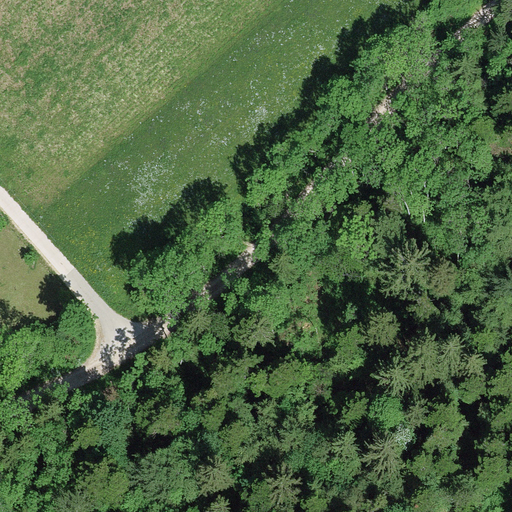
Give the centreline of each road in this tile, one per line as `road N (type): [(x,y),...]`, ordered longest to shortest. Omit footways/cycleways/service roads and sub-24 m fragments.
road 1 (track): [(0,384),(115,304),(233,238),(511,10)]
road 2 (track): [(115,304),(80,281),(0,192)]
